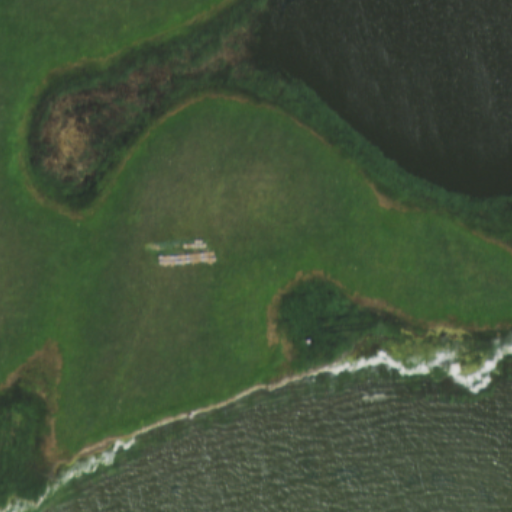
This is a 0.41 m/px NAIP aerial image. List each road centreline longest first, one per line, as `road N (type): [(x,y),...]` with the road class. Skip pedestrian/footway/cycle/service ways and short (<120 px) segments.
road 1 (track): [(86,446),(159,460),(206,415),(210,360),(182,241),(279,0)]
road 2 (track): [(182,241),(52,511)]
